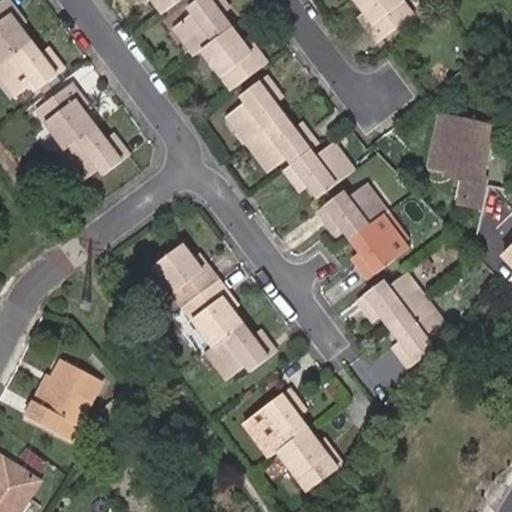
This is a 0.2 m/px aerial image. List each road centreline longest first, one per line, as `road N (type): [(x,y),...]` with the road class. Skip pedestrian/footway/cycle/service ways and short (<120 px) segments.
road 1 (residential): [(0,329),(27,279),(191,166)]
road 2 (residential): [(191,166),(331,341)]
road 3 (residential): [(72,0),(191,166)]
road 4 (residential): [(381,95),(348,85),(280,0)]
